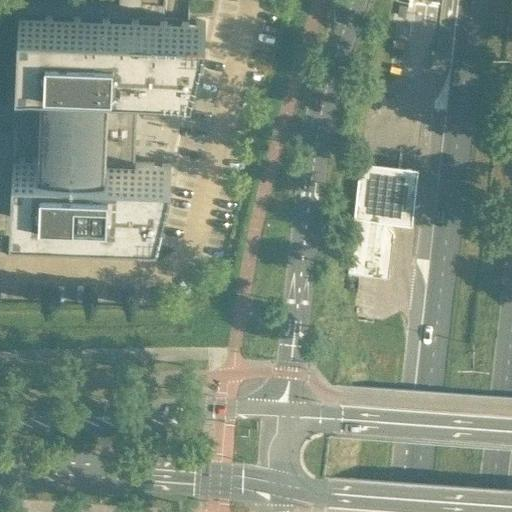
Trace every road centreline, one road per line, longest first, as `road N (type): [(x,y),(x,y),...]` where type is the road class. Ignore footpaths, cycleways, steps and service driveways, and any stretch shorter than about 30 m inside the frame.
road 1 (primary): [(470,0),(414,511)]
road 2 (primary): [(354,0),(305,232),(284,409)]
road 3 (secondary): [(284,409),(0,413)]
road 4 (secondary): [(0,463),(275,490)]
road 5 (secondary): [(511,426),(284,409)]
road 6 (secondary): [(275,490),(495,511)]
road 7 (primary): [(491,511),(511,329)]
